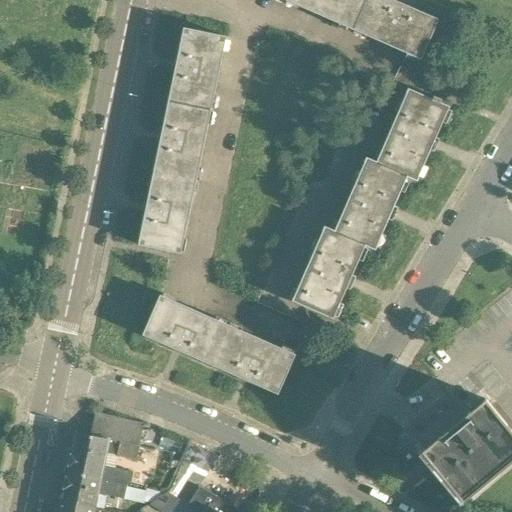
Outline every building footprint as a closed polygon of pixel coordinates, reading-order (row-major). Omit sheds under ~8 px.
[(286,0),(285,2),(353,32),(366,0),(286,0)] [(389,0),(366,0),(353,32),(421,61),(438,21),(389,0)] [(169,102),(211,111),(226,38),(184,30),(169,102)] [(377,164),(407,179),(417,183),(449,108),(441,104),(442,101),(434,98),(432,101),(409,90),(377,164)] [(196,182),(211,111),(169,102),(154,173),(196,182)] [(407,179),(377,164),(367,159),(335,232),(366,247),(376,251),(407,179)] [(196,182),(154,173),(139,246),(181,255),(196,182)] [(366,247),(335,232),(325,228),(292,302),(334,320),(366,247)] [(143,336),(210,366),(228,326),(160,297),(143,336)] [(228,326),(210,366),(278,396),(295,356),(228,326)] [(511,412),(495,392),(431,444),(472,494),(511,461),(511,412)] [(70,449),(66,471),(130,486),(133,473),(102,466),(105,454),(136,461),(144,426),(96,415),(92,436),(77,433),(73,450),(70,449)] [(130,486),(66,471),(60,495),(63,495),(62,500),(95,507),(98,494),(149,504),(158,495),(129,487),(130,486)] [(200,488),(190,504),(202,511),(240,511),(203,489),(200,488)] [(94,511),(95,507),(62,500),(60,499),(57,511),(94,511)]
